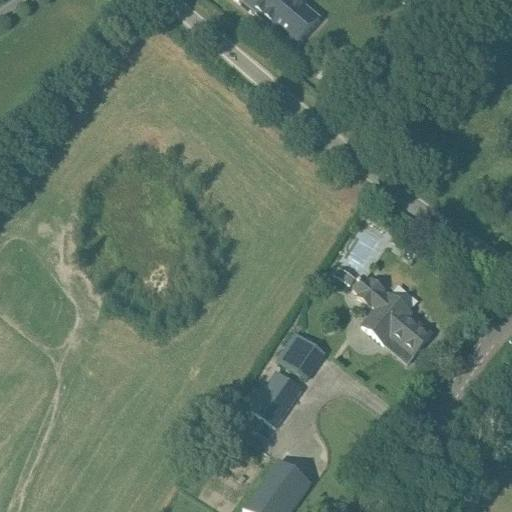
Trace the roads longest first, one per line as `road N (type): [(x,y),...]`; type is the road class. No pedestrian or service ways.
road 1 (unclassified): [(164,0),(355,161)]
road 2 (tertiary): [(370,511),(511,317)]
road 3 (unclassified): [(355,161),(511,275)]
road 4 (unclassified): [(355,161),(444,0)]
